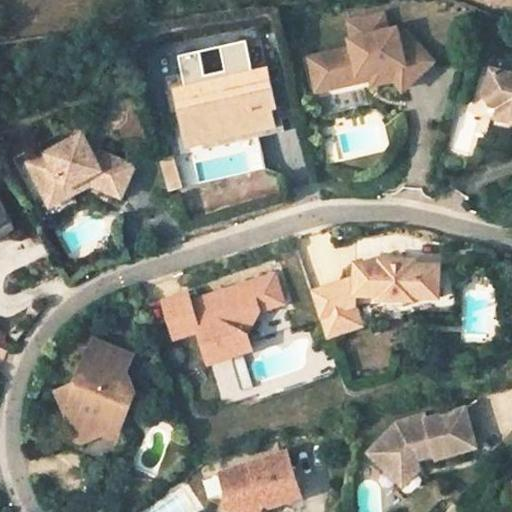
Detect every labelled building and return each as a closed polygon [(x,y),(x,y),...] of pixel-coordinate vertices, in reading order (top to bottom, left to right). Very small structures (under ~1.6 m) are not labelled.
[(404,88),(435,59),(406,30),(399,32),(398,28),(351,39),(353,48),(310,58),(314,76),(331,72),(334,86),(362,80),(360,74),(370,71),(385,68),(395,79),(404,88)] [(385,68),(370,71),(374,84),(395,79),(385,68)] [(276,126),(272,109),(277,108),(268,70),(176,90),(181,112),(191,109),(196,134),(213,130),(260,129),(276,126)] [(511,73),(500,71),(494,98),(500,107),(509,109),(511,109),(511,73)] [(331,72),(314,76),(318,90),(334,86),(331,72)] [(196,134),(191,109),(181,112),(189,146),(260,129),(213,130),(196,134)] [(122,196),(135,166),(105,154),(96,159),(83,135),(29,164),(46,195),(64,185),(66,189),(88,177),(92,184),(122,196)] [(183,187),(173,156),(159,160),(169,192),(183,187)] [(52,206),(92,184),(88,177),(66,189),(64,185),(46,195),(52,206)] [(0,239),(16,231),(0,201),(0,239)] [(310,291),(318,317),(354,305),(354,295),(377,296),(377,299),(387,300),(403,301),(413,301),(413,297),(438,298),(439,266),(414,265),(415,261),(379,260),(379,263),(354,262),(354,277),(310,291)] [(247,328),(259,307),(283,299),(274,270),(190,298),(188,290),(163,298),(175,335),(199,327),(210,359),(253,345),(247,328)] [(360,325),(354,305),(318,317),(325,337),(360,325)] [(127,425),(140,391),(127,386),(138,356),(97,340),(80,385),(63,393),(86,443),(127,425)] [(386,470),(391,465),(404,476),(420,459),(418,455),(434,450),(436,455),(437,459),(478,447),(466,408),(426,419),(425,415),(397,423),(368,453),(386,470)] [(436,455),(434,450),(418,455),(420,459),(436,455)] [(229,495),(224,505),(236,511),(250,511),(253,508),(265,504),(272,507),(303,496),(287,451),(221,473),(229,495)] [(404,476),(391,465),(386,470),(404,486),(422,467),(420,459),(404,476)]
